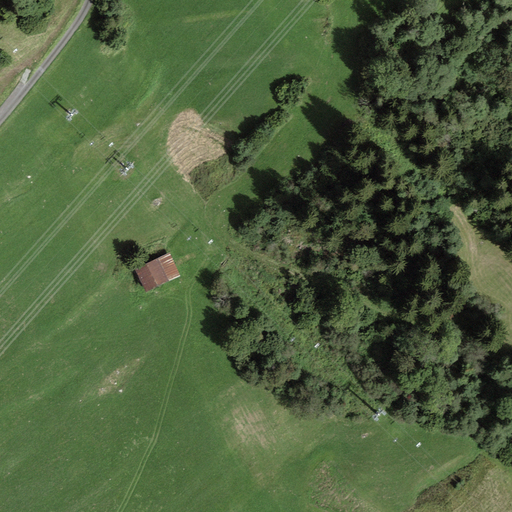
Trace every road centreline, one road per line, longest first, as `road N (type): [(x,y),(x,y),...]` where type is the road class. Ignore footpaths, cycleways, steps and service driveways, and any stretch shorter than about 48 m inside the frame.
road 1 (track): [(121,511),(150,450),(186,315)]
road 2 (track): [(0,122),(89,0)]
